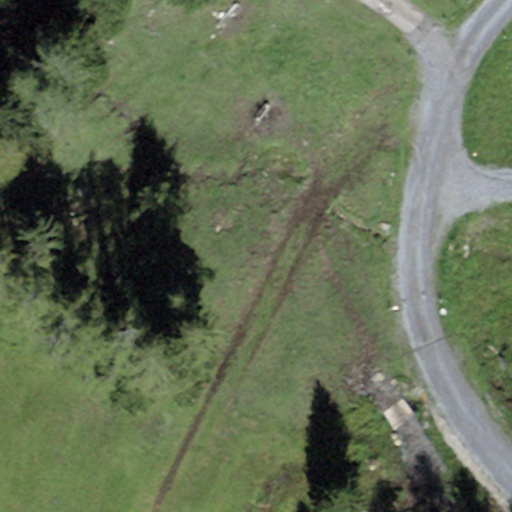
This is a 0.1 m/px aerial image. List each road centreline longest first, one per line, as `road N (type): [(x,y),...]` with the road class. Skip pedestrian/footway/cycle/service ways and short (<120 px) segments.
road 1 (track): [(511,478),(431,364),(415,292),(422,180)]
road 2 (track): [(422,180),(457,50)]
